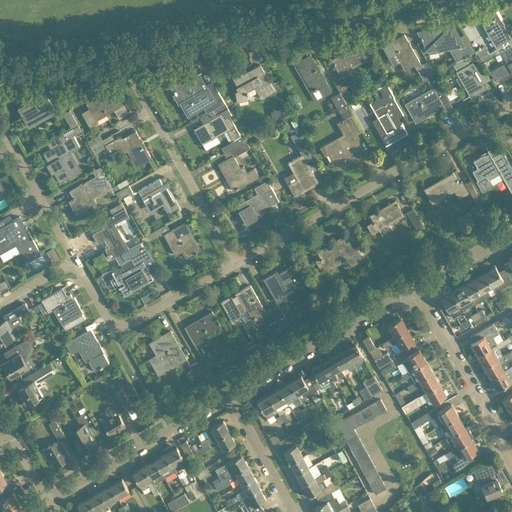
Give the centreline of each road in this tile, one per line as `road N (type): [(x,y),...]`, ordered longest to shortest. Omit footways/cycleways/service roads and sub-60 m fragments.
road 1 (residential): [(235,263),(511,106)]
road 2 (residential): [(127,62),(433,0)]
road 3 (residential): [(127,62),(235,263)]
road 4 (residential): [(411,286),(229,397)]
road 5 (residential): [(75,261),(117,327),(235,263)]
road 6 (residential): [(411,286),(511,469)]
road 7 (residential): [(229,397),(51,501)]
road 8 (residential): [(75,261),(0,128)]
road 9 (residential): [(229,397),(291,511)]
road 10 (residential): [(0,68),(127,62)]
